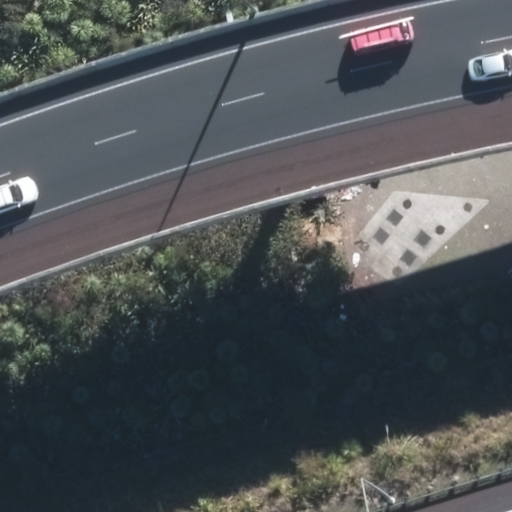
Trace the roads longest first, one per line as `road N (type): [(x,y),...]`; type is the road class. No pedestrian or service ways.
road 1 (motorway): [(0,212),(178,149),(511,62)]
road 2 (track): [(511,238),(332,275)]
